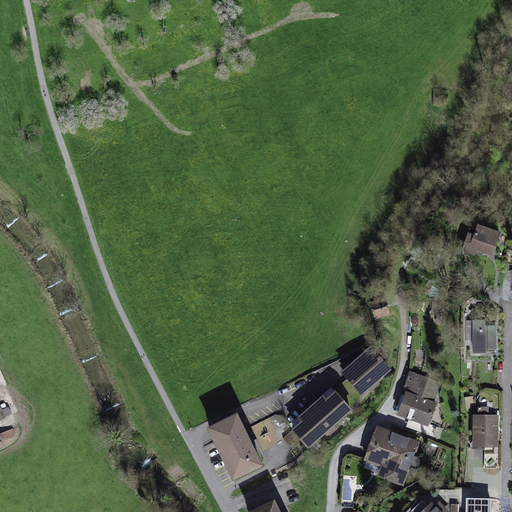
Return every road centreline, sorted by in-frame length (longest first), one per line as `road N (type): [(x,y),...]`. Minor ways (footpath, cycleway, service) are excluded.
road 1 (track): [(183,433),(91,234),(44,89),(26,0)]
road 2 (residential): [(505,511),(511,314)]
road 3 (unknown): [(183,433),(320,381)]
